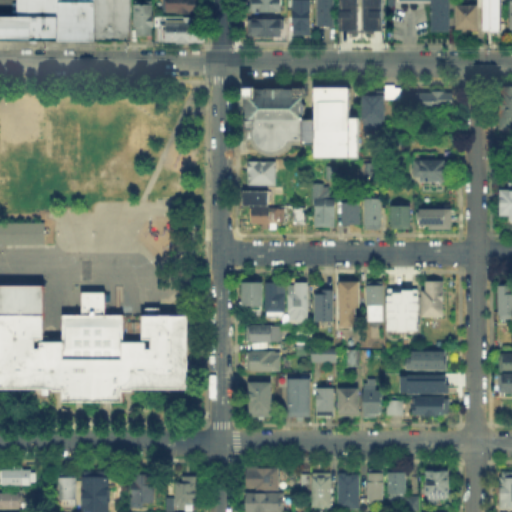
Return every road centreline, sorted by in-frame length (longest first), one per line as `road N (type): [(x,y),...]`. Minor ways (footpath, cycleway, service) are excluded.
road 1 (residential): [(0,63),(511,63)]
road 2 (residential): [(477,63),(474,511)]
road 3 (residential): [(219,440),(511,441)]
road 4 (residential): [(220,252),(511,253)]
road 5 (residential): [(220,0),(220,252)]
road 6 (residential): [(0,440),(219,440)]
road 7 (residential): [(220,252),(219,440)]
